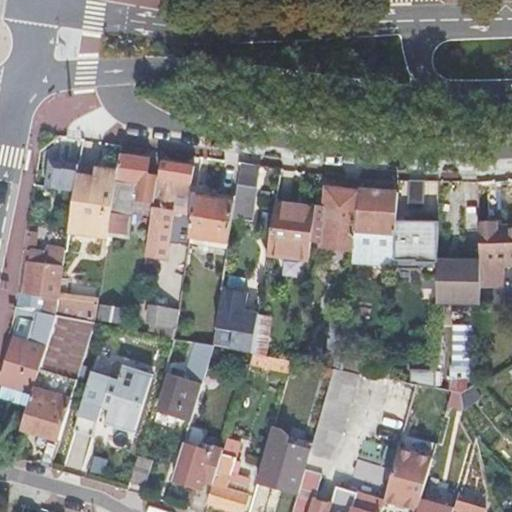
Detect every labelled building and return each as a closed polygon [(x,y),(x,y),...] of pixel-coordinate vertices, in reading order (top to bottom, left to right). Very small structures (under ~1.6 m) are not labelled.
[(153,201),(157,177),(146,175),(149,161),(120,156),(117,174),(113,199),(108,233),(120,234),(123,216),(128,217),(131,198),(153,201)] [(76,179),(78,162),(57,158),(56,163),(49,161),(48,162),(44,189),(73,193),(76,179)] [(148,239),(145,258),(164,261),(171,212),(186,214),(192,167),(161,162),(148,239)] [(93,181),(76,179),(73,193),(73,197),(68,232),(107,237),(108,233),(113,199),(117,174),(101,171),(100,179),(93,178),(93,181)] [(353,247),(357,194),(358,179),(342,177),(341,192),(327,191),(326,196),(316,195),(314,211),(310,244),(322,244),(353,247)] [(424,182),(408,181),(406,212),(423,212),(424,182)] [(237,184),(234,203),(232,219),(251,221),(256,187),(237,184)] [(397,194),(358,191),(357,194),(353,247),(351,263),(394,266),(396,222),(397,194)] [(195,197),(189,237),(228,244),(232,219),(234,203),(195,197)] [(267,254),(308,261),(314,211),(274,205),(267,249),(267,254)] [(437,223),(396,222),(394,266),(422,266),(422,289),(437,289),(437,263),(437,223)] [(479,222),(480,262),(480,288),(505,288),(505,267),(511,267),(511,228),(502,228),(496,228),(496,222),(479,222)] [(47,297),(44,315),(55,317),(59,292),(65,250),(46,247),(45,253),(31,251),(30,264),(29,265),(25,294),(47,297)] [(480,262),(437,263),(437,289),(436,303),(480,301),(480,288),(480,262)] [(59,292),(55,317),(73,320),(94,324),(98,303),(99,297),(59,292)] [(216,327),(214,347),(251,354),(257,315),(243,313),(246,296),(221,293),(216,327)] [(119,328),(123,308),(98,303),(94,324),(119,328)] [(148,334),(173,339),(178,311),(151,307),(148,324),(149,324),(148,334)] [(17,310),(15,318),(34,323),(28,346),(15,342),(1,383),(32,393),(33,389),(55,317),(44,315),(17,310)] [(331,316),(325,367),(333,369),(342,370),(343,360),(347,317),(331,316)] [(94,324),(73,320),(61,363),(81,369),(90,336),(94,324)] [(187,341),(173,339),(169,358),(181,362),(187,341)] [(267,357),(251,354),(248,366),(287,374),(290,361),(267,357)] [(358,374),(369,376),(388,380),(389,367),(343,360),(342,370),(358,374)] [(388,380),(391,380),(416,385),(432,388),(436,389),(436,367),(389,360),(389,367),(388,380)] [(89,371),(71,430),(89,436),(93,424),(100,426),(132,435),(150,376),(117,366),(113,379),(89,371)] [(190,421),(203,377),(191,374),(193,370),(187,368),(182,379),(163,375),(153,410),(190,421)] [(333,369),(310,453),(298,494),(293,511),(380,511),(383,503),(398,450),(402,434),(416,385),(391,380),(357,500),(355,499),(350,511),(329,511),(331,505),(315,500),(322,475),(325,476),(332,466),(358,374),(342,370),(333,369)] [(32,393),(1,383),(0,387),(0,389),(30,399),(32,393)] [(71,401),(33,389),(32,393),(30,399),(21,429),(59,441),(59,440),(68,409),(71,401)] [(204,433),(188,428),(172,481),(200,489),(202,481),(213,485),(222,453),(201,445),(204,433)] [(280,432),(272,429),(261,467),(257,483),(283,490),(298,494),(310,453),(286,446),(288,439),(280,432)] [(226,439),(222,453),(213,485),(207,504),(233,511),(243,511),(248,496),(243,494),(248,480),(231,475),(231,472),(235,474),(239,463),(234,462),(240,444),(226,439)] [(416,511),(420,500),(432,459),(398,450),(383,503),(415,511),(416,511)] [(151,463),(137,459),(130,483),(144,488),(151,463)] [(420,500),(417,511),(453,511),(454,511),(420,500)] [(457,502),(454,511),(453,511),(485,511),(486,511),(457,502)]
